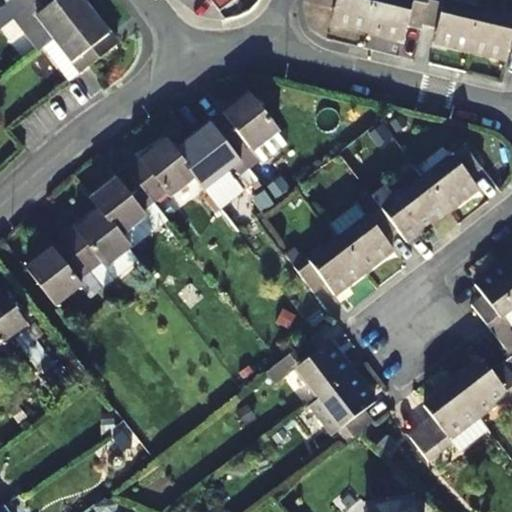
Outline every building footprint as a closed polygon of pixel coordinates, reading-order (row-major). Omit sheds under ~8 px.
[(48,47),(57,39),(93,11),(84,0),(35,0),(15,16),(42,51),(46,48),(48,47)] [(307,0),(307,1),(336,8),(333,21),(370,30),(377,0),(307,0)] [(424,23),(429,0),(377,0),(370,30),(406,39),(409,26),(423,28),(424,23)] [(447,2),(447,0),(429,0),(424,23),(439,27),(436,41),(472,49),(482,10),(447,2)] [(511,16),(482,10),(472,49),(509,58),(511,45),(511,16)] [(48,47),(46,48),(73,81),(93,65),(120,44),(93,11),(57,39),(48,47)] [(213,123),(252,171),(287,142),(250,94),(213,123)] [(206,190),(230,171),(238,182),(252,171),(213,123),(176,152),(197,178),(206,190)] [(129,170),(154,201),(166,192),(172,198),(197,178),(176,152),(167,140),(129,170)] [(425,178),(449,211),(480,187),(471,177),(483,167),(462,140),(450,149),(455,155),(425,178)] [(154,201),(129,170),(92,199),(101,210),(132,249),(169,219),(154,201)] [(221,209),(244,190),(238,182),(230,171),(206,190),(221,209)] [(397,200),(392,194),(379,204),(398,228),(409,242),(449,211),(425,178),(397,200)] [(339,239),(365,272),(395,248),(387,238),(398,228),(379,204),(378,202),(371,192),(357,203),(359,205),(330,227),(339,239)] [(65,239),(104,288),(140,260),(132,249),(101,210),(65,239)] [(92,291),(95,295),(104,288),(65,239),(27,269),(57,306),(82,286),(89,293),(92,291)] [(327,283),(336,294),(365,272),(339,239),(311,261),(307,256),(295,265),(315,292),(327,283)] [(473,305),(492,329),(506,347),(511,342),(511,329),(511,328),(511,270),(506,262),(477,285),(484,295),(473,305)] [(0,343),(13,334),(26,352),(39,342),(8,300),(0,306),(0,343)] [(319,352),(310,340),(282,361),(267,373),(277,386),(299,368),(321,396),(353,371),(331,343),(319,352)] [(508,394),(511,398),(511,372),(504,362),(493,371),(485,360),(454,383),(479,416),(508,394)] [(340,431),(348,442),(363,430),(374,422),(365,410),(377,401),(353,371),(321,396),(345,426),(340,431)] [(456,443),(459,447),(458,450),(464,451),(465,448),(489,430),(488,428),(479,416),(454,383),(425,405),(434,416),(422,426),(424,429),(442,453),(456,443)] [(310,405),(333,435),(340,431),(345,426),(321,396),(310,405)] [(442,453),(424,429),(413,438),(431,461),(442,453)] [(413,511),(411,500),(367,507),(367,511),(413,511)]
